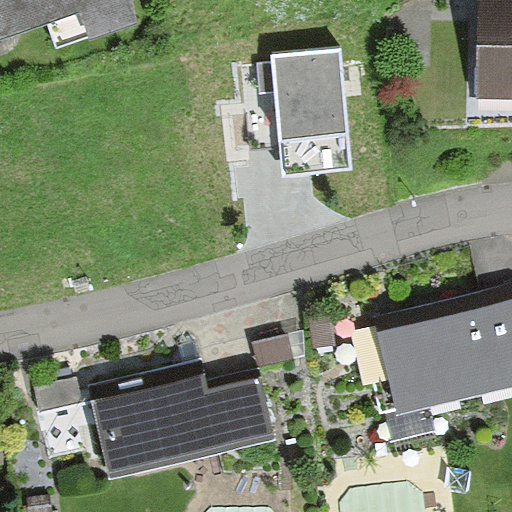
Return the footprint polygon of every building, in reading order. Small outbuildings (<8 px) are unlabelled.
[(132,1),(131,0),(0,0),(0,11),(36,0),(38,0),(48,29),(132,1)] [(511,12),(475,11),(474,79),(511,79),(511,12)] [(340,39),(277,44),(287,158),(350,152),(340,39)] [(511,281),(377,311),(394,390),(511,364),(511,281)] [(282,326),(249,332),(253,352),(286,347),(282,326)] [(195,353),(89,373),(104,452),(266,422),(254,361),(199,371),(195,353)] [(70,369),(30,381),(36,401),(76,389),(70,369)]
